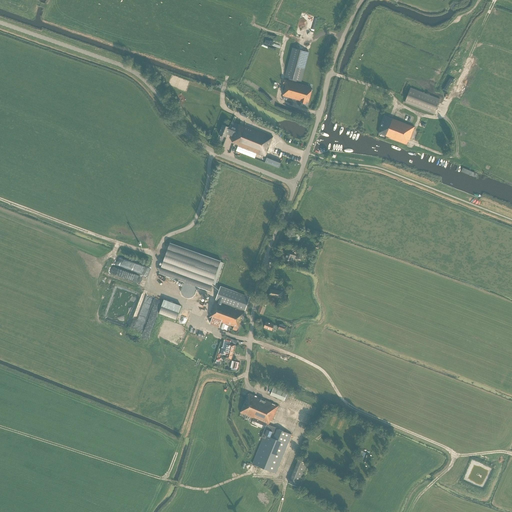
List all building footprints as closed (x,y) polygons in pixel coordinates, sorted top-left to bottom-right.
[(308,102),(312,89),(307,87),(308,86),(296,83),(297,81),(301,82),(309,52),(293,48),(285,77),(289,78),(288,81),(284,80),(283,84),(286,85),(283,96),(284,96),(283,99),(293,102),(294,99),(301,101),(301,102),(306,103),(306,101),(308,102)] [(434,114),(440,99),(411,88),(405,103),(434,114)] [(415,127),(391,118),(385,116),(378,133),(390,138),(407,145),(408,140),(410,140),(415,127)] [(265,157),(273,137),(246,126),(245,127),(239,125),(237,128),(231,126),(230,128),(223,125),(219,134),(226,137),(229,132),(235,134),(234,137),(232,143),(238,145),(238,146),(265,157)] [(279,168),(281,162),(267,156),(265,162),(279,168)] [(170,242),(159,273),(185,282),(187,276),(212,286),(221,261),(170,242)] [(293,262),(296,256),(287,253),(285,259),(293,262)] [(212,319),(210,324),(221,328),(223,323),(228,325),(234,326),(233,329),(237,331),(238,328),(238,329),(250,297),(221,286),(210,313),(211,313),(210,318),(212,319)] [(281,298),(282,292),(271,289),(270,292),(270,293),(269,295),(281,298)] [(263,315),(266,307),(260,305),(257,312),(263,315)] [(161,307),(159,315),(177,321),(179,313),(161,307)] [(135,330),(143,332),(146,320),(138,318),(135,330)] [(276,329),(277,326),(274,325),(274,324),(266,322),(264,328),(272,330),(273,329),(274,329),(274,328),(276,329)] [(221,352),(220,354),(226,355),(226,358),(231,359),(235,345),(230,344),(230,343),(231,339),(225,338),(224,341),(223,347),(222,347),(221,352)] [(288,391),(274,386),(270,395),(284,401),(288,391)] [(292,435),(278,429),(278,428),(269,424),(271,420),(272,420),(278,406),(249,393),(240,413),(245,415),(246,414),(247,414),(246,415),(250,416),(250,417),(267,424),(261,437),(263,438),(253,464),(276,473),(292,435)] [(308,464),(298,460),(289,483),(298,487),(308,464)]
